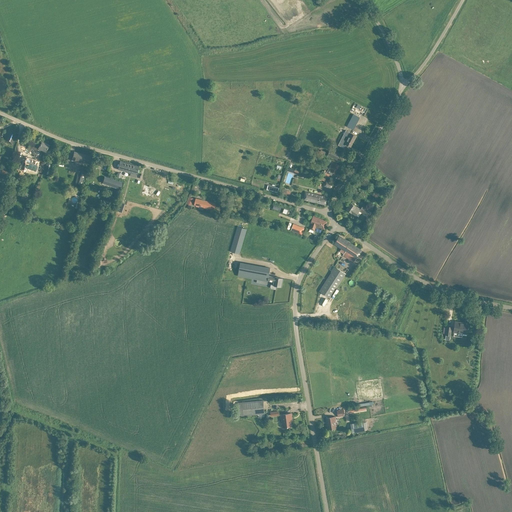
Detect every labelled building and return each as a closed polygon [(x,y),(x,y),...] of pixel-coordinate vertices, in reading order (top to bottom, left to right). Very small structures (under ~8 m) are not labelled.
[(354,115),(348,126),(354,130),(360,118),(354,115)] [(5,131),(3,136),(5,137),(3,141),(12,144),(17,133),(8,129),(7,132),(5,131)] [(346,131),(339,145),(344,147),(345,144),(351,147),(356,136),(346,131)] [(27,139),(25,142),(29,145),(28,146),(26,149),(30,151),(32,149),(33,148),(37,151),(38,149),(39,148),(46,152),(46,151),(48,147),(48,146),(49,144),(42,141),(41,143),(30,135),(27,139)] [(341,153),(331,148),(327,155),(337,160),(341,153)] [(81,162),(89,164),(91,156),(74,152),(72,160),(80,163),(81,162)] [(30,159),(27,158),(26,162),(23,161),(21,169),(25,170),(26,167),(35,170),(38,161),(37,161),(35,160),(35,161),(31,159),(30,159)] [(137,174),(139,166),(120,161),(118,169),(137,174)] [(324,171),(323,174),(326,176),(326,175),(329,176),(330,174),(329,174),(331,171),(335,174),(340,165),(335,163),(334,163),(333,162),(331,164),(327,172),(324,171)] [(48,175),(52,165),(47,163),(43,173),(48,175)] [(82,185),(87,169),(81,167),(78,177),(77,177),(75,183),(82,185)] [(295,169),(294,173),(306,177),(308,173),(295,169)] [(334,183),(326,180),(327,178),(320,176),(319,179),(326,181),(324,186),(332,189),(334,183)] [(122,182),(104,177),(102,183),(120,189),(120,187),(121,187),(122,182)] [(325,205),(327,197),(305,192),(304,199),(325,205)] [(215,203),(196,198),(194,205),(196,205),(196,206),(199,207),(199,206),(204,207),(204,208),(208,209),(208,208),(211,209),(210,210),(213,211),(215,203)] [(362,206),(360,209),(351,203),(347,209),(352,212),(359,217),(362,212),(368,216),(371,213),(362,206)] [(310,229),(315,231),(316,226),(325,229),(327,221),(313,217),(310,229)] [(291,230),(302,234),(304,228),(294,224),(291,230)] [(246,229),(238,227),(231,252),(239,254),(246,229)] [(354,262),(362,250),(339,235),(334,243),(346,251),(343,255),(354,262)] [(240,263),(238,276),(268,281),(268,280),(272,281),(271,287),(272,289),(276,289),(276,285),(281,286),(282,278),(270,276),(271,268),(240,263)] [(331,272),(319,291),(330,298),(346,273),(335,265),(331,272)] [(463,333),(467,334),(468,328),(469,328),(469,326),(468,326),(469,324),(468,323),(465,322),(464,324),(455,322),(453,332),(463,334),(463,333)] [(244,416),(265,414),(263,400),(237,403),(238,416),(244,416)] [(283,414),(284,427),(292,427),(291,418),(292,418),(291,413),(283,414)] [(337,428),(335,416),(326,418),(327,418),(328,425),(327,425),(328,429),(337,428)] [(351,424),(352,433),(365,430),(363,421),(351,424)]
